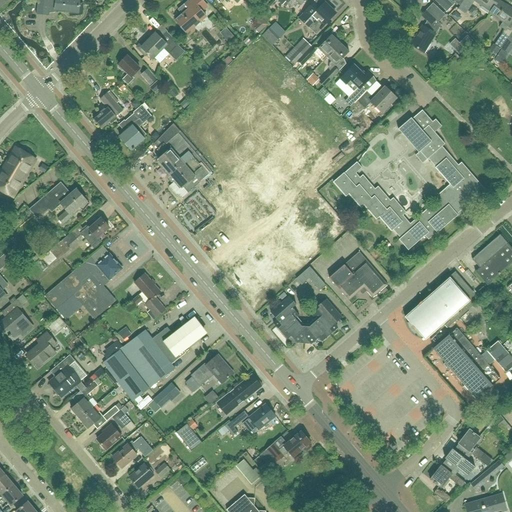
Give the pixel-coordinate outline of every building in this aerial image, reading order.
[(82,14),(83,5),(79,5),(79,0),(38,0),(37,14),(48,15),(49,10),(69,12),(70,16),(82,14)] [(201,0),(190,0),(181,8),(181,13),(182,14),(175,21),(187,34),(206,17),(202,12),(207,7),(201,0)] [(451,2),(449,0),(434,0),(445,10),(449,6),(448,5),(451,2)] [(471,0),(473,1),(473,0),(477,0),(492,10),(493,10),(499,0),(499,1),(499,0),(471,0)] [(492,10),(491,13),(503,21),(500,27),(505,30),(503,32),(504,33),(496,45),(501,49),(511,32),(511,20),(511,19),(511,9),(499,1),(499,0),(493,10),(492,10)] [(447,14),(435,2),(431,6),(429,7),(427,9),(440,21),(444,17),(447,14)] [(298,18),(309,29),(318,19),(324,25),(335,13),(325,3),(318,10),(312,4),(298,18)] [(274,15),(268,9),(261,16),(267,22),(274,15)] [(415,37),(410,45),(423,53),(435,34),(441,25),(438,23),(438,22),(427,11),(422,16),(429,23),(425,28),(422,26),(417,33),(418,34),(416,38),(415,37)] [(281,36),(271,26),(262,36),(272,46),(281,36)] [(511,32),(501,49),(505,52),(511,42),(511,32)] [(145,55),(148,53),(153,58),(162,48),(176,61),(185,52),(177,45),(178,44),(167,33),(161,39),(155,34),(151,39),(147,35),(136,47),(145,55)] [(462,52),(453,33),(438,40),(447,59),(462,52)] [(318,48),(326,57),(340,43),(331,35),(318,48)] [(312,47),(303,39),(286,56),(295,65),(298,62),(302,66),(317,51),(312,47)] [(340,43),(326,57),(336,66),(349,52),(340,43)] [(132,77),(140,69),(127,56),(118,64),(128,74),(122,79),(128,84),(134,78),(132,77)] [(364,75),(353,65),(340,79),(353,92),(347,97),(354,104),(367,91),(362,87),(373,76),(368,71),(364,75)] [(319,82),(323,87),(338,71),(334,67),(319,82)] [(150,86),(157,80),(147,70),(141,76),(150,86)] [(313,81),(318,75),(313,71),(308,77),(313,81)] [(155,93),(162,87),(157,81),(150,88),(155,93)] [(254,85),(246,93),(259,106),(267,98),(254,85)] [(381,113),(396,98),(385,87),(374,98),(367,91),(358,100),(365,107),(370,102),(381,113)] [(330,89),(325,94),(340,111),(349,103),(344,97),(340,101),(330,89)] [(94,121),(93,121),(96,124),(98,124),(102,128),(109,121),(111,123),(117,118),(115,116),(122,110),(107,93),(100,99),(106,106),(93,118),(94,119),(94,121)] [(246,93),(238,100),(251,113),(259,106),(246,93)] [(238,100),(231,108),(243,121),(251,113),(238,100)] [(142,106),(139,108),(133,114),(134,114),(125,122),(130,127),(119,137),(131,150),(132,149),(133,150),(134,149),(134,148),(144,139),(143,138),(146,135),(139,127),(151,117),(142,106)] [(231,108),(223,116),(236,128),(243,121),(231,108)] [(457,214),(485,190),(461,162),(458,165),(442,147),(445,144),(434,132),(438,128),(439,129),(441,126),(435,119),(432,122),(422,110),(412,119),(411,118),(399,129),(419,152),(415,156),(422,164),(428,159),(435,167),(450,184),(433,199),(435,202),(410,224),(403,216),(406,213),(393,198),(390,201),(378,187),(375,189),(363,175),(360,178),(356,174),(362,168),(357,163),(334,183),(347,197),(349,195),(361,209),(364,206),(376,220),(379,217),(391,231),(392,230),(400,238),(398,240),(408,250),(408,249),(424,235),(428,240),(436,232),(437,233),(458,215),(457,214)] [(285,111),(272,123),(280,131),(293,119),(285,111)] [(223,116),(215,123),(228,136),(236,128),(223,116)] [(293,119),(280,131),(287,139),(300,126),(293,119)] [(173,122),(164,127),(169,135),(178,130),(173,122)] [(215,123),(208,131),(220,144),(228,136),(215,123)] [(300,126),(287,139),(295,147),(308,134),(300,126)] [(208,131),(200,139),(212,152),(220,144),(208,131)] [(172,179),(174,179),(182,189),(183,188),(188,193),(200,182),(199,182),(212,171),(179,133),(167,144),(171,148),(157,160),(171,176),(170,178),(172,179)] [(308,134),(295,147),(303,154),(315,142),(308,134)] [(315,142),(303,154),(310,162),(323,149),(315,142)] [(3,171),(20,181),(26,171),(24,170),(31,159),(35,161),(35,160),(30,156),(30,154),(29,151),(26,150),(23,150),(21,151),(15,148),(14,149),(16,150),(10,161),(9,161),(3,171)] [(323,149),(310,162),(318,170),(331,157),(323,149)] [(331,157),(318,170),(326,178),(339,165),(331,157)] [(0,173),(0,189),(13,197),(22,183),(20,181),(3,171),(1,174),(0,173)] [(237,173),(191,214),(248,279),(295,238),(278,219),(252,242),(254,244),(251,247),(247,243),(248,242),(227,218),(226,219),(223,215),(226,212),(228,214),(254,192),(237,173)] [(33,191),(38,185),(33,182),(29,188),(33,191)] [(83,210),(89,203),(85,200),(76,189),(71,194),(68,191),(65,194),(57,185),(30,208),(38,218),(50,208),(52,211),(61,203),(67,210),(58,218),(63,224),(73,215),(71,213),(79,207),(83,210)] [(0,210),(4,213),(10,204),(0,198),(0,197),(0,210)] [(97,238),(109,227),(101,218),(92,226),(90,224),(81,232),(94,248),(101,242),(97,238)] [(131,248),(125,240),(134,232),(129,226),(112,241),(123,255),(131,248)] [(511,238),(505,230),(467,262),(487,285),(511,263),(511,238)] [(70,233),(50,250),(56,258),(58,260),(70,249),(67,246),(76,239),(70,233)] [(358,252),(343,265),(329,278),(336,286),(349,301),(363,288),(372,298),(387,285),(358,252)] [(90,258),(45,297),(56,310),(65,320),(82,305),(94,319),(113,302),(106,293),(108,291),(103,286),(110,280),(109,280),(122,269),(109,254),(96,265),(90,258)] [(320,289),(326,284),(311,266),(297,278),(303,284),(310,278),(320,289)] [(461,316),(479,300),(475,294),(455,272),(437,288),(422,301),(421,302),(419,303),(418,305),(405,316),(404,317),(410,324),(409,324),(410,326),(411,328),(413,331),(415,332),(416,333),(418,334),(420,335),(425,340),(443,324),(447,328),(458,319),(461,316)] [(156,296),(160,292),(145,274),(134,283),(142,292),(133,300),(136,305),(142,300),(146,304),(145,305),(150,310),(147,313),(154,320),(166,310),(155,298),(157,297),(156,296)] [(278,288),(278,278),(261,278),(261,288),(278,288)] [(37,283),(33,286),(42,296),(46,293),(37,283)] [(483,297),(488,293),(483,287),(478,291),(483,297)] [(270,313),(277,320),(273,323),(276,327),(284,321),(285,322),(292,317),(289,313),(293,309),(292,307),(295,304),(289,297),(270,313)] [(24,308),(23,306),(17,299),(3,311),(7,316),(0,322),(0,326),(13,341),(20,335),(18,332),(29,323),(19,311),(24,308)] [(317,319),(330,334),(337,328),(334,324),(342,318),(326,299),(318,306),(319,307),(312,313),(317,319)] [(304,323),(301,326),(294,318),(298,315),(295,311),(293,309),(289,313),(292,317),(285,322),(284,321),(276,327),(287,339),(290,336),(297,343),(302,339),(304,339),(306,323),(304,323)] [(469,329),(478,321),(469,311),(460,319),(469,329)] [(54,334),(63,326),(58,319),(48,328),(54,334)] [(317,319),(310,325),(309,326),(308,324),(306,323),(304,339),(307,339),(311,344),(319,338),(322,341),(330,334),(317,319)] [(188,322),(173,333),(172,334),(167,327),(152,338),(146,330),(120,349),(103,362),(131,400),(174,369),(171,364),(185,353),(184,351),(201,338),(200,338),(202,335),(190,321),(188,322)] [(475,399),(476,400),(476,399),(492,385),(499,378),(488,365),(480,356),(456,329),(449,335),(432,349),(432,350),(433,350),(444,363),(443,365),(446,369),(448,367),(464,386),(462,387),(466,391),(468,390),(475,399)] [(51,348),(56,345),(46,333),(37,341),(41,346),(27,358),(37,369),(56,354),(51,348)] [(487,350),(480,356),(488,365),(494,360),(505,373),(511,367),(511,358),(497,341),(487,350)] [(70,355),(51,371),(51,372),(58,366),(63,371),(60,373),(61,374),(56,378),(55,377),(49,383),(61,397),(75,385),(82,393),(86,389),(80,382),(81,382),(68,367),(75,361),(70,355)] [(233,373),(227,366),(226,367),(222,362),(223,361),(217,355),(206,365),(205,363),(191,375),(192,376),(184,383),(192,393),(200,386),(208,379),(204,375),(209,370),(221,384),(233,373)] [(255,391),(261,387),(261,386),(262,385),(257,379),(256,380),(255,379),(256,377),(253,375),(252,376),(252,375),(217,403),(223,411),(230,411),(238,405),(243,401),(255,391)] [(85,399),(98,388),(94,383),(81,394),(85,399)] [(170,401),(161,392),(153,400),(161,409),(170,401)] [(150,394),(138,403),(142,408),(154,399),(150,394)] [(71,409),(79,419),(92,408),(84,398),(71,409)] [(243,423),(252,435),(275,417),(266,404),(249,417),(249,418),(243,423)] [(106,422),(111,418),(119,411),(115,407),(102,417),(106,422)] [(124,407),(119,411),(111,418),(122,430),(131,422),(124,414),(128,411),(124,407)] [(92,408),(79,419),(88,429),(101,418),(92,408)] [(234,429),(248,417),(244,412),(230,424),(229,423),(217,432),(222,437),(225,435),(228,433),(232,438),(238,433),(234,429)] [(491,422),(495,427),(503,420),(499,416),(491,422)] [(495,427),(498,431),(506,424),(503,420),(495,427)] [(101,446),(104,449),(105,449),(106,450),(121,436),(111,424),(106,429),(107,430),(96,439),(101,445),(101,446)] [(201,443),(186,424),(176,432),(191,451),(201,443)] [(421,424),(415,429),(419,434),(425,430),(421,424)] [(510,429),(506,424),(498,431),(502,436),(510,429)] [(480,438),(479,437),(469,429),(458,443),(459,444),(471,454),(479,460),(487,466),(493,461),(484,454),(476,447),(473,450),(472,449),(480,438)] [(511,434),(511,431),(510,429),(502,436),(505,440),(511,434)] [(311,447),(311,444),(309,443),(310,442),(300,431),(279,449),(274,443),(265,451),(275,463),(288,452),(293,457),(302,449),(304,450),(307,451),(311,447)] [(134,452),(138,448),(145,457),(153,450),(141,437),(133,443),(132,442),(128,445),(127,444),(112,457),(121,468),(137,455),(134,452)] [(471,454),(459,444),(452,453),(450,451),(450,452),(447,456),(447,455),(447,456),(448,457),(441,466),(454,476),(455,475),(459,469),(468,476),(475,467),(467,460),(471,454)] [(243,459),(235,466),(251,485),(262,476),(256,468),(253,471),(243,459)] [(498,461),(471,484),(476,490),(503,467),(498,461)] [(129,477),(133,482),(132,484),(135,488),(138,488),(154,475),(144,464),(129,477)] [(161,478),(170,470),(164,464),(155,472),(161,478)] [(430,479),(440,488),(449,478),(461,488),(465,483),(455,475),(454,476),(441,466),(441,465),(430,479)] [(0,492),(2,495),(13,485),(4,475),(0,478),(0,492)] [(186,504),(193,499),(180,481),(173,486),(186,504)] [(22,496),(13,485),(2,495),(11,505),(22,496)] [(445,503),(450,497),(442,491),(441,492),(437,489),(433,494),(445,503)] [(498,511),(507,510),(503,494),(466,505),(468,511),(481,511),(482,511),(498,511)] [(244,495),(226,510),(228,511),(265,511),(266,511),(258,511),(254,506),(254,498),(247,498),(244,495)] [(16,511),(35,511),(27,502),(16,511)]
